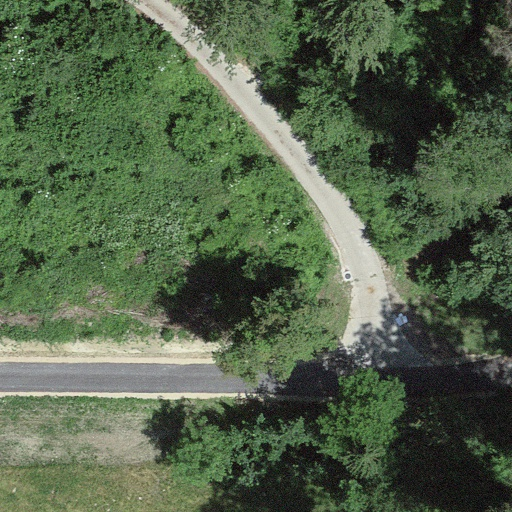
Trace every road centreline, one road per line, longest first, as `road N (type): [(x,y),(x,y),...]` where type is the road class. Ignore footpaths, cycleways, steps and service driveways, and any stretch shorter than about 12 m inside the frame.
road 1 (track): [(372,385),(358,262),(198,46),(141,0)]
road 2 (unclassified): [(0,414),(161,423),(372,385),(443,383)]
